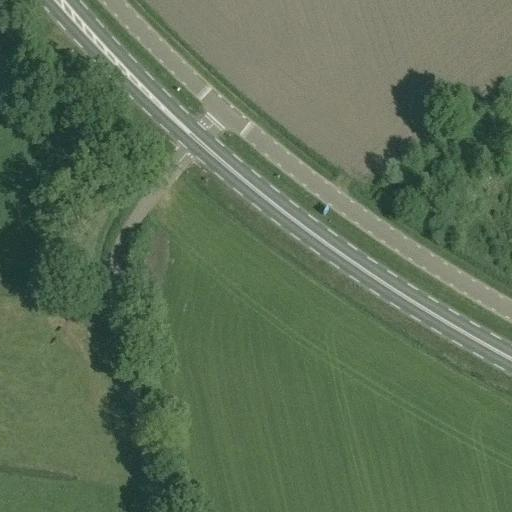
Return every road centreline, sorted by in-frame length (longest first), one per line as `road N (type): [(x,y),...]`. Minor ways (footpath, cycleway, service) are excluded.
road 1 (unclassified): [(166,511),(117,282),(140,217),(198,145)]
road 2 (primary): [(511,362),(358,269),(198,145)]
road 3 (unclassified): [(511,316),(324,198),(225,115)]
road 4 (primary): [(198,145),(56,0)]
road 5 (unclassified): [(225,115),(111,0)]
